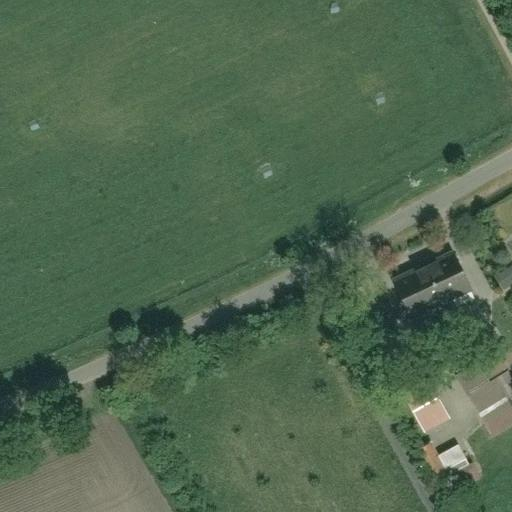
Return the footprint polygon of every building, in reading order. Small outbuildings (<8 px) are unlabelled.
[(392,281),(410,318),(471,290),(454,253),(392,281)] [(365,289),(343,300),(380,371),(402,359),(365,289)] [(500,345),(475,360),(487,379),(511,364),(500,345)] [(480,374),(456,389),(483,431),(507,416),(480,374)] [(394,392),(417,437),(438,426),(416,381),(394,392)] [(431,458),(441,479),(465,467),(455,446),(431,458)] [(423,447),(409,454),(425,482),(438,475),(423,447)]
